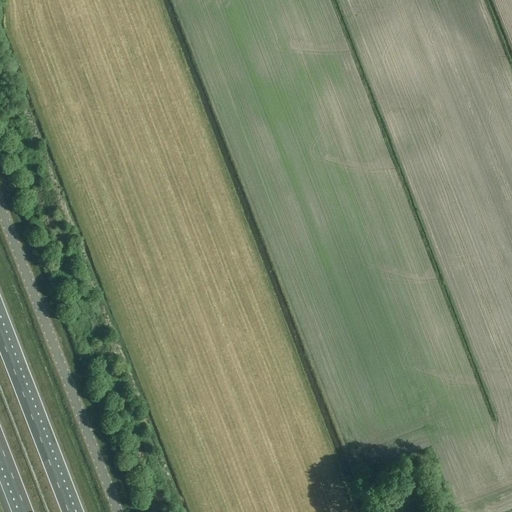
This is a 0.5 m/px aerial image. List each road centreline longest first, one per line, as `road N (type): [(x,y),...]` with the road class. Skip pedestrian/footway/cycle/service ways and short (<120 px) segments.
road 1 (unclassified): [(118,511),(0,206)]
road 2 (motorway): [(68,511),(0,333)]
